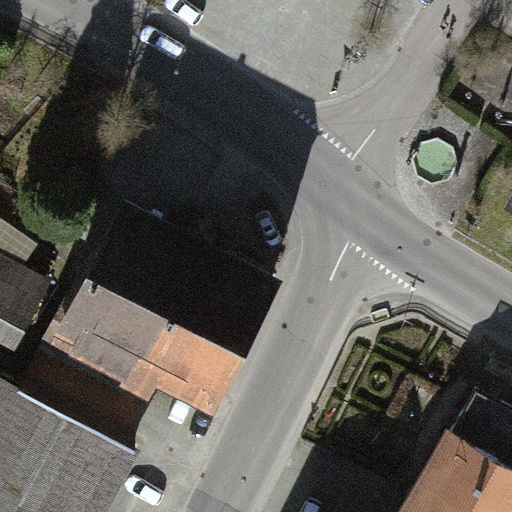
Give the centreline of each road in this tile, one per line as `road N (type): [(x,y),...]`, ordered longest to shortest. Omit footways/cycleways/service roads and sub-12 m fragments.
road 1 (tertiary): [(356,208),(197,76),(64,0)]
road 2 (tertiary): [(356,208),(326,295),(212,511)]
road 3 (residential): [(356,208),(374,131),(460,0)]
road 4 (tertiary): [(511,311),(356,208)]
